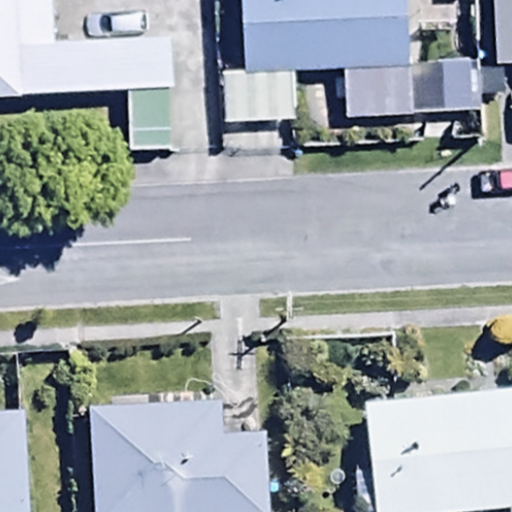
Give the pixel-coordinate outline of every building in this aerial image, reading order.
[(48,0),(0,0),(0,96),(122,92),(124,156),(173,154),(168,35),(50,39),(48,0)] [(402,0),(235,0),(239,72),(221,72),(223,121),(290,119),(288,78),(338,76),(339,116),(465,113),(464,67),(404,69),(402,0)] [(511,0),(492,0),(492,64),(511,64),(511,0)] [(511,511),(511,391),(356,406),(367,511),(511,511)] [(210,399),(84,407),(90,511),(265,511),(260,441),(213,444),(210,399)] [(19,511),(17,419),(0,419),(0,511),(19,511)]
